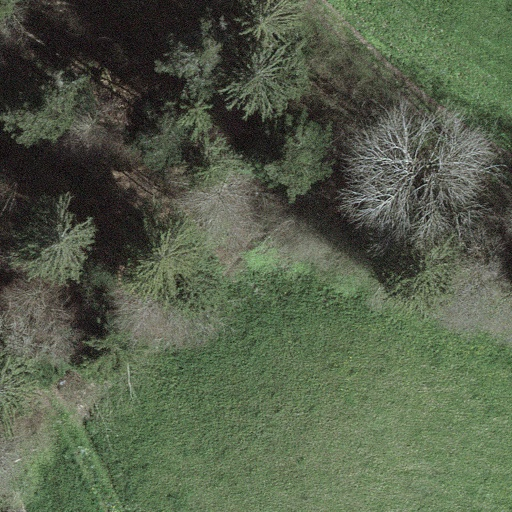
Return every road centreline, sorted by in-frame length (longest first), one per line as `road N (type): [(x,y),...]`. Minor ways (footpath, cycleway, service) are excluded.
road 1 (track): [(511,183),(458,161),(317,0)]
road 2 (track): [(0,334),(118,488),(124,511)]
